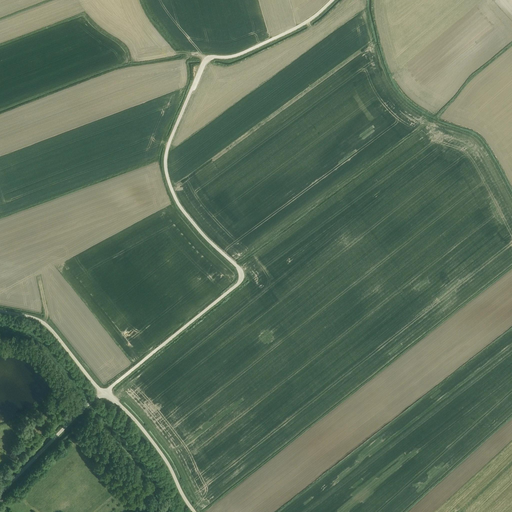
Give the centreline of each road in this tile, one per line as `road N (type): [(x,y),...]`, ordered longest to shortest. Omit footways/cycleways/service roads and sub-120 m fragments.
road 1 (unclassified): [(104,392),(241,276),(177,202),(165,170),(203,62),(294,28),(332,0)]
road 2 (unclassified): [(104,392),(157,446),(195,511)]
road 3 (unclassified): [(104,392),(0,494)]
road 4 (unclassified): [(0,309),(50,327),(104,392)]
